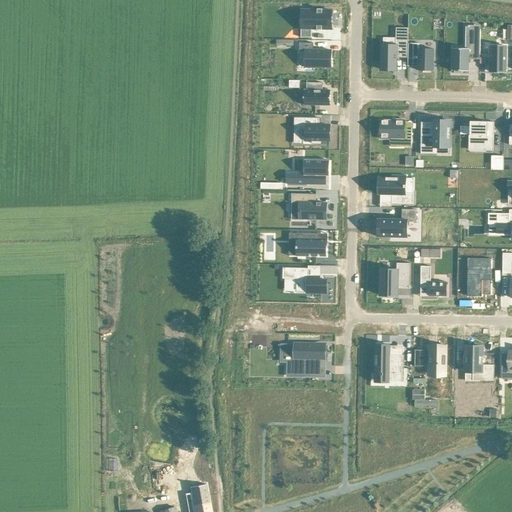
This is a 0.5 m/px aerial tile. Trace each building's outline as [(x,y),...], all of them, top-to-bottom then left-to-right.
[(301,28),(301,37),(312,37),(312,28),(317,28),(317,30),(322,30),(322,29),(332,29),(332,10),(322,10),(322,9),(318,9),(318,12),(307,12),(306,29),(301,28)] [(382,45),(381,69),(393,70),(393,68),(396,68),(396,62),(396,57),(408,57),(408,43),(409,28),(396,28),(396,46),(382,45)] [(453,48),(453,71),(455,71),(455,73),(463,73),(463,71),(469,71),(469,54),(480,54),(481,29),(472,29),(472,36),(467,35),(467,45),(469,45),(469,48),(453,48)] [(300,42),(300,50),(305,51),(305,67),(331,67),(331,50),(314,50),(314,43),(300,42)] [(408,57),(408,59),(419,60),(418,70),(424,70),(424,72),(431,72),(431,70),(434,70),(434,49),(419,48),(420,43),(408,43),(408,57)] [(490,64),(490,71),(495,71),(506,72),(506,46),(490,46),(490,64)] [(304,90),(304,104),(315,105),(315,106),(316,106),(316,105),(330,105),(331,90),(323,90),(323,83),(307,82),(307,90),(304,90)] [(294,117),(294,118),(295,118),(295,126),(302,126),(302,139),(313,140),(313,143),(321,144),(321,140),(330,140),(330,125),(322,125),(317,125),(317,117),(294,117)] [(379,129),(379,136),(381,136),(380,138),(391,138),(404,139),(404,146),(411,147),(412,132),(405,131),(405,122),(405,120),(396,120),(396,121),(381,120),(381,129),(379,129)] [(421,134),(421,154),(422,153),(437,153),(437,147),(450,147),(451,121),(439,120),(439,124),(437,124),(435,124),(434,131),(432,131),(432,134),(421,134)] [(470,121),(470,135),(471,135),(471,140),(484,141),(484,148),(486,148),(493,148),(493,151),(494,151),(494,121),(470,121)] [(504,170),(504,156),(492,155),(491,169),(504,170)] [(287,183),(287,184),(316,184),(316,175),(327,175),(329,176),(329,160),(305,160),(305,173),(297,172),(297,183),(287,183)] [(459,170),(451,170),(451,178),(458,178),(459,170)] [(379,177),(379,189),(379,193),(381,193),(392,194),(391,203),(413,204),(414,193),(406,193),(406,187),(406,185),(406,184),(406,178),(404,178),(404,175),(393,175),(393,178),(379,177)] [(292,193),(292,203),(300,203),(300,218),(308,218),(308,220),(316,220),(316,219),(326,219),(326,203),(316,203),(316,194),(292,193)] [(378,219),(378,236),(408,237),(408,220),(416,220),(417,209),(403,209),(402,219),(378,219)] [(489,213),(488,224),(490,224),(497,224),(497,233),(506,233),(511,233),(511,223),(510,223),(510,213),(489,213)] [(292,233),(291,235),(292,235),(292,240),(298,240),(298,254),(307,255),(323,255),(325,255),(325,247),(326,247),(326,245),(326,244),(325,244),(325,240),(323,240),(317,240),(317,233),(292,233)] [(421,257),(430,257),(430,249),(421,249),(421,257)] [(468,258),(467,295),(479,296),(479,294),(491,294),(492,258),(468,258)] [(503,261),(503,273),(511,273),(511,261),(503,261)] [(382,269),(381,295),(397,295),(397,285),(409,286),(409,287),(410,287),(411,263),(397,263),(397,270),(382,269)] [(421,266),(421,289),(423,289),(423,295),(436,295),(436,296),(437,296),(437,295),(447,296),(447,282),(431,282),(431,266),(421,266)] [(283,267),(283,273),(283,278),(285,278),(297,279),(297,291),(306,292),(308,292),(308,291),(317,292),(317,293),(324,293),(326,293),(326,288),(327,288),(327,279),(320,279),(319,279),(319,277),(319,276),(308,276),(309,268),(308,268),(283,267)] [(279,344),(279,345),(285,345),(284,357),(287,357),(287,358),(293,359),(293,357),(295,357),(295,371),(304,371),(304,375),(320,376),(320,361),(320,359),(325,359),(324,359),(324,354),(325,354),(326,349),(324,349),(324,345),(314,345),(314,343),(295,343),(295,345),(279,344)] [(374,355),(374,365),(375,365),(375,367),(376,367),(376,374),(389,374),(388,380),(404,380),(404,355),(403,355),(389,354),(390,345),(376,344),(375,355),(374,355)] [(415,349),(415,366),(424,366),(424,365),(429,365),(429,372),(437,372),(445,372),(445,363),(446,363),(446,346),(436,345),(436,346),(436,348),(430,348),(429,348),(429,350),(415,349)] [(464,355),(463,364),(464,364),(464,363),(466,363),(465,371),(473,371),(473,380),(479,380),(480,380),(494,381),(495,364),(494,364),(483,364),(483,356),(483,353),(483,346),(466,346),(466,356),(465,356),(465,355),(464,355)] [(502,353),(502,378),(511,378),(511,350),(510,351),(510,353),(502,353)] [(189,484),(188,473),(155,475),(156,486),(189,484)] [(187,511),(211,511),(206,484),(196,486),(190,487),(192,494),(185,495),(187,511)]
